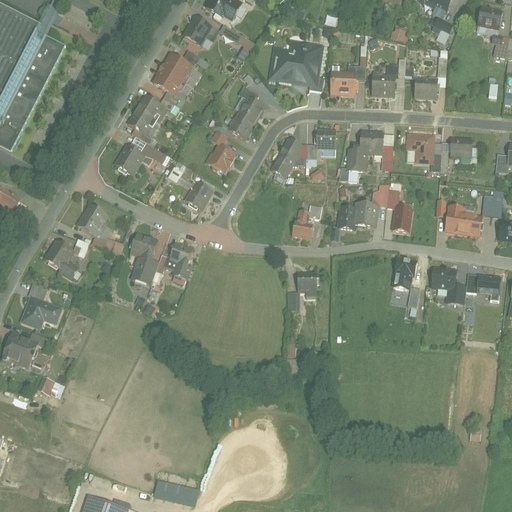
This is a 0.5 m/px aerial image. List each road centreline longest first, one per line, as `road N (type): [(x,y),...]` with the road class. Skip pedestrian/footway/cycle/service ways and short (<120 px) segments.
road 1 (residential): [(217,238),(277,129),(293,118),(511,125)]
road 2 (residential): [(217,238),(331,252),(386,245),(511,263)]
road 3 (residential): [(77,176),(184,0)]
road 4 (residential): [(0,316),(77,176)]
road 5 (residential): [(77,176),(166,222),(217,238)]
